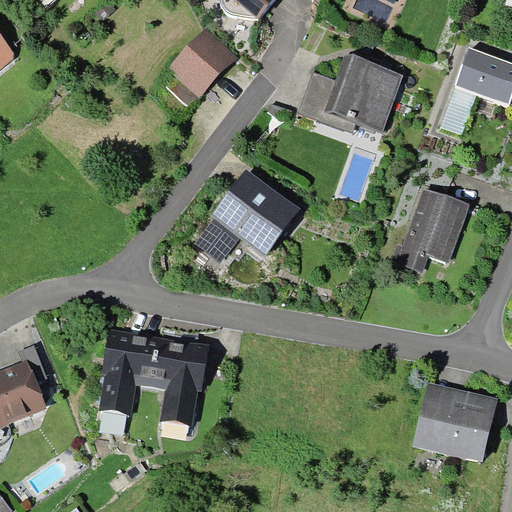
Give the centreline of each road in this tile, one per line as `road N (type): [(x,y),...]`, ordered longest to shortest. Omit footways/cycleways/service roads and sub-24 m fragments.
road 1 (residential): [(121,293),(475,358)]
road 2 (residential): [(268,79),(142,245),(121,293)]
road 3 (residential): [(0,320),(76,291),(121,293)]
